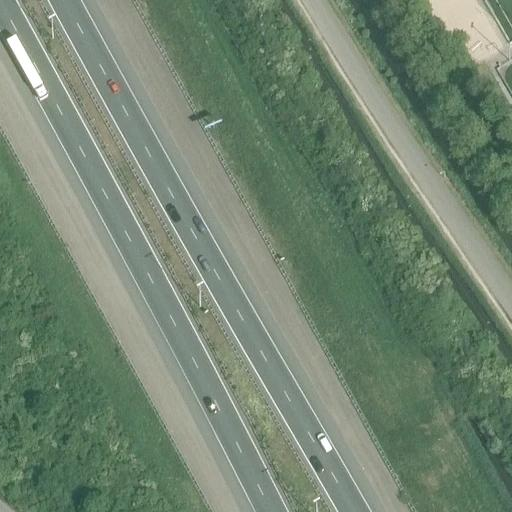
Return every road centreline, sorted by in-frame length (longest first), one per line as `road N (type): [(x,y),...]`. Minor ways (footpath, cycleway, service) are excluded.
road 1 (motorway): [(354,511),(66,0)]
road 2 (motorway): [(0,1),(269,511)]
road 3 (unknown): [(301,0),(511,318)]
road 4 (unclassified): [(511,293),(319,0)]
